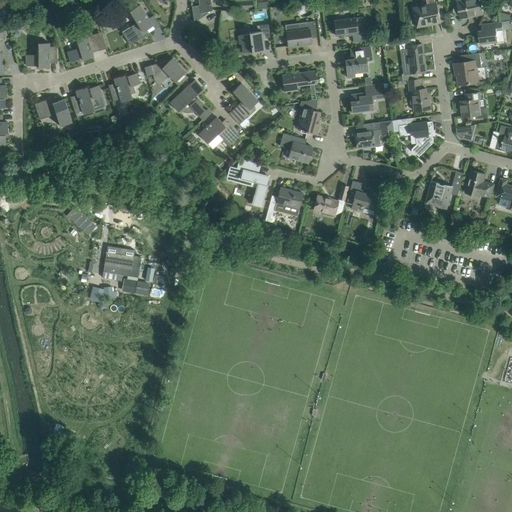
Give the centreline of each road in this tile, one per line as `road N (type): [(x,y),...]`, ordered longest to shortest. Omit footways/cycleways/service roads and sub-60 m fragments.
road 1 (residential): [(333,157),(330,65),(321,57),(254,66)]
road 2 (residential): [(16,89),(174,43)]
road 3 (residential): [(452,148),(439,57),(450,34),(471,30)]
road 4 (residential): [(452,148),(414,177),(333,157)]
